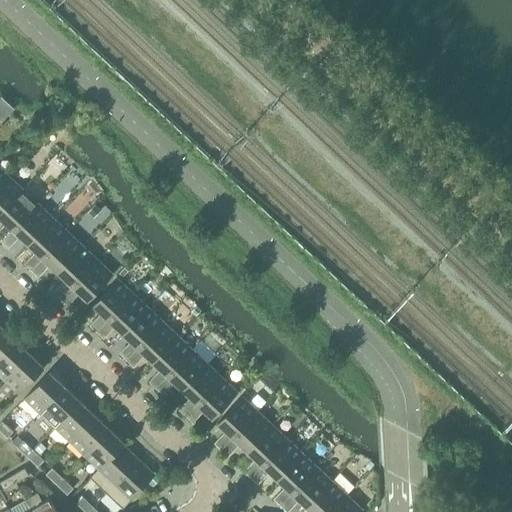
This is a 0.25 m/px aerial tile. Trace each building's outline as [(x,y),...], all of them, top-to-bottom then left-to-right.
[(0,183),(8,175),(0,167),(0,183)] [(0,213),(23,189),(8,175),(0,183),(0,213)] [(0,240),(2,242),(38,203),(23,189),(0,213),(0,217),(6,223),(0,229),(0,240)] [(28,244),(53,217),(38,203),(2,242),(8,248),(10,248),(20,236),(28,244)] [(32,270),(68,232),(53,217),(28,244),(36,252),(26,263),(26,265),(32,270)] [(58,272),(83,246),(68,232),(32,270),(38,276),(40,276),(50,265),(58,272)] [(62,299),(98,260),(83,246),(58,272),(66,279),(55,291),(55,293),(62,299)] [(98,260),(62,299),(68,304),(69,304),(80,293),(89,301),(113,274),(98,260)] [(97,331),(133,293),(118,279),(93,305),(102,313),(91,324),(91,326),(97,331)] [(123,333),(148,307),(133,293),(97,331),(103,338),(105,338),(116,326),(123,333)] [(199,306),(194,312),(198,316),(203,311),(199,306)] [(127,360),(163,321),(148,307),(123,333),(131,341),(121,353),(121,354),(127,360)] [(153,362),(178,335),(163,321),(127,360),(133,366),(135,366),(145,354),(153,362)] [(0,325),(0,355),(15,339),(0,325)] [(157,388),(193,349),(178,335),(153,362),(161,369),(150,381),(150,382),(157,388)] [(15,339),(0,355),(0,374),(5,379),(30,353),(15,339)] [(183,390),(208,364),(193,349),(157,388),(163,394),(164,394),(175,382),(183,390)] [(30,353),(5,379),(20,393),(45,367),(30,353)] [(187,417),(223,378),(208,364),(183,390),(191,397),(180,409),(180,410),(187,417)] [(40,412),(65,386),(50,372),(25,398),(40,412)] [(223,378),(187,417),(192,422),(194,422),(204,410),(213,418),(238,392),(223,378)] [(55,427),(80,400),(65,386),(40,412),(55,427)] [(221,449),(258,410),(243,396),(217,423),(226,431),(215,442),(215,444),(221,449)] [(80,400),(55,427),(70,441),(95,415),(80,400)] [(247,451),(273,424),(258,410),(221,449),(228,455),(229,455),(240,444),(247,451)] [(85,455),(110,429),(95,415),(70,441),(85,455)] [(3,421),(0,424),(0,430),(8,438),(14,431),(3,421)] [(251,477),(288,438),(273,424),(247,451),(256,459),(245,470),(245,472),(251,477)] [(110,429),(85,455),(99,468),(100,470),(124,445),(125,443),(110,429)] [(277,479),(303,453),(288,438),(251,477),(257,483),(259,483),(270,472),(277,479)] [(27,456),(33,450),(23,440),(17,446),(27,456)] [(107,493),(139,459),(124,445),(100,470),(99,468),(90,477),(107,493)] [(33,450),(27,456),(38,466),(44,460),(33,450)] [(281,506),(318,467),(303,453),(277,479),(285,487),(275,498),(275,500),(281,506)] [(139,459),(107,493),(123,508),(157,473),(155,471),(153,473),(139,459)] [(308,507),(333,481),(318,467),(281,506),(287,511),(289,511),(300,500),(308,507)] [(12,475),(16,483),(29,475),(25,468),(12,475)] [(58,485),(64,478),(52,468),(46,474),(58,485)] [(16,483),(12,475),(0,482),(4,490),(16,483)] [(64,478),(58,485),(68,494),(74,488),(64,478)] [(331,511),(348,495),(333,481),(308,507),(312,511),(331,511)] [(348,495),(331,511),(360,511),(363,509),(348,495)] [(58,511),(50,497),(32,508),(31,509),(32,511),(58,511)] [(86,511),(88,511),(93,507),(83,497),(77,503),(86,511)] [(27,500),(9,509),(10,511),(32,511),(31,509),(32,508),(27,500)]
